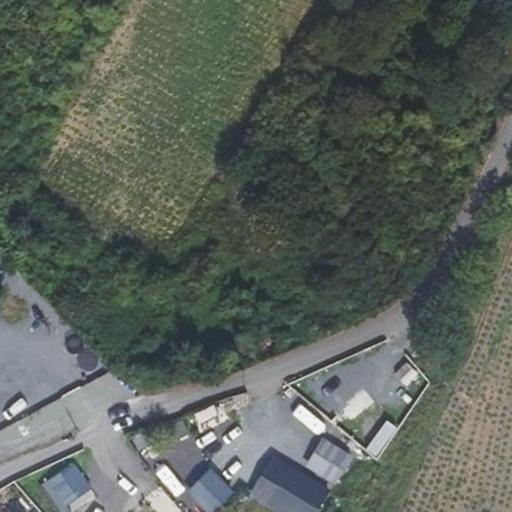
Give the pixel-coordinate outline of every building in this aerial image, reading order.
[(396,401),(408,384),(373,359),(361,376),(396,401)] [(403,361),(393,374),(407,385),(417,371),(403,361)] [(204,445),(230,432),(216,401),(189,414),(204,445)] [(291,411),(284,420),(309,439),(316,430),(291,411)] [(333,484),(351,453),(320,436),(303,467),(333,484)] [(277,511),(314,511),(327,483),(266,456),(246,498),(277,511)] [(158,486),(142,501),(152,511),(205,511),(190,495),(177,507),(158,486)] [(49,511),(33,499),(22,511),(49,511)]
